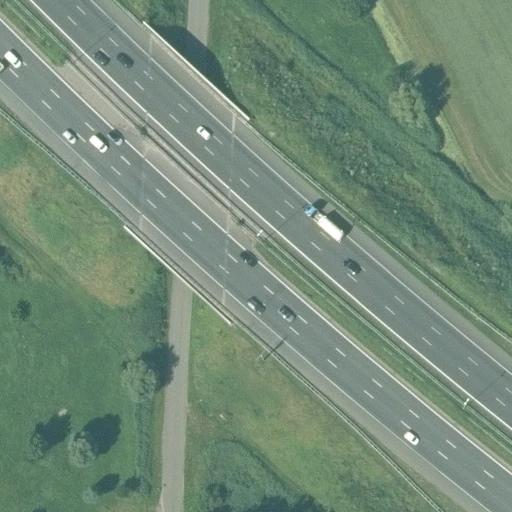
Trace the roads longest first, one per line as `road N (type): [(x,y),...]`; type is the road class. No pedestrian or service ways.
road 1 (motorway): [(0,46),(226,265),(511,506)]
road 2 (motorway): [(511,403),(232,163),(63,0)]
road 3 (unclassified): [(171,511),(199,0)]
